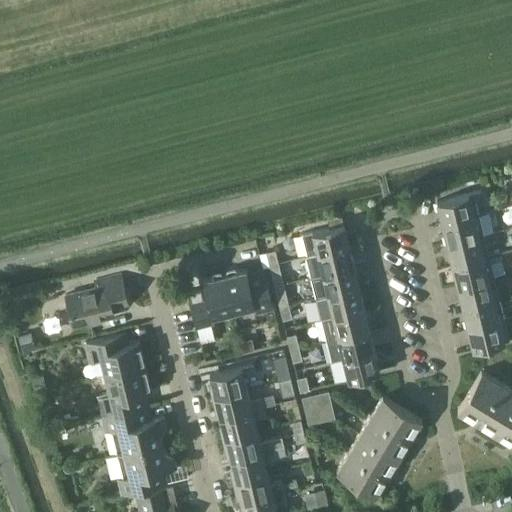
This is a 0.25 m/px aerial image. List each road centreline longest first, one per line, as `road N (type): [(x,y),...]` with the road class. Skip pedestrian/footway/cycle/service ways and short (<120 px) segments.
road 1 (unclassified): [(0,264),(511,132)]
road 2 (residential): [(439,407),(404,386),(370,241),(375,223),(390,210),(421,225),(457,376)]
road 3 (residential): [(210,511),(151,271)]
